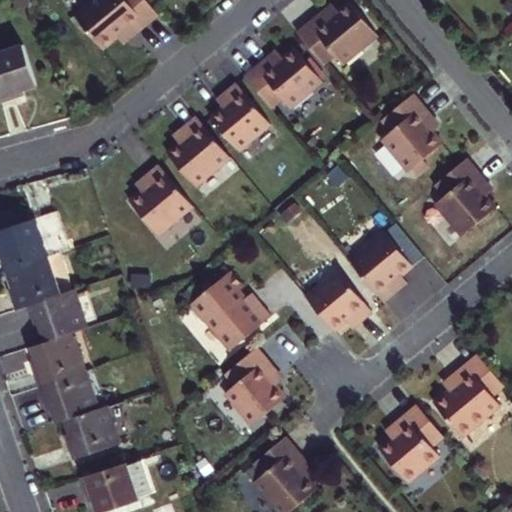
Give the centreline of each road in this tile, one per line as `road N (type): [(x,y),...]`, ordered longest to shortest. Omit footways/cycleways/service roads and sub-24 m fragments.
road 1 (residential): [(258,0),(94,134),(0,163)]
road 2 (residential): [(511,261),(345,397)]
road 3 (residential): [(401,0),(511,132)]
